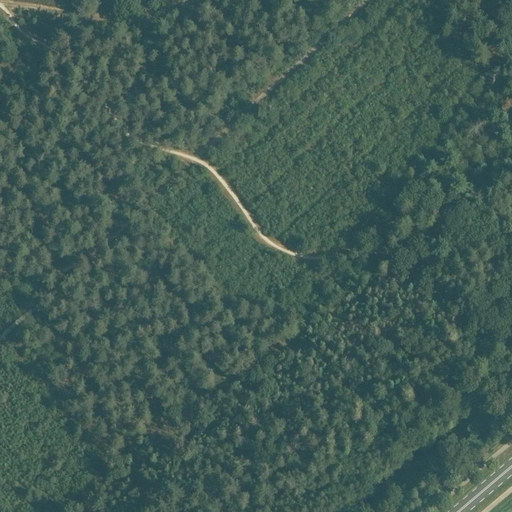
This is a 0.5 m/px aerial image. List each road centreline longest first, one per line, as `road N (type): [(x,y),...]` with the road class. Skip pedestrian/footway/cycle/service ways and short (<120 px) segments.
road 1 (track): [(0,341),(369,0)]
road 2 (track): [(71,511),(205,379),(354,279),(377,255)]
road 3 (track): [(204,0),(146,14),(9,7)]
